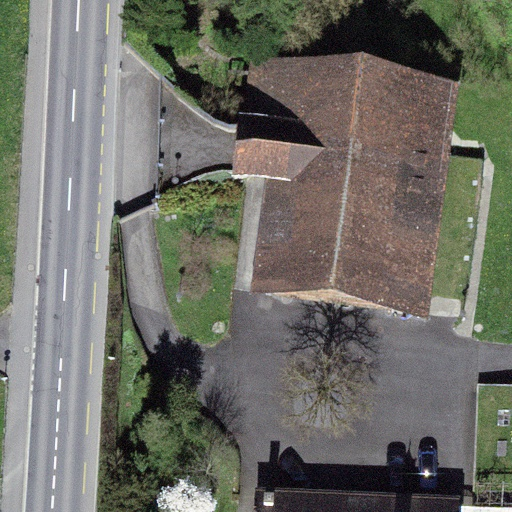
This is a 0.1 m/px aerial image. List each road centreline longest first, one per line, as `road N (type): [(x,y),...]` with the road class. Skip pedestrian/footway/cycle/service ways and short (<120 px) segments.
road 1 (secondary): [(80,0),(52,511)]
road 2 (track): [(247,511),(253,374)]
